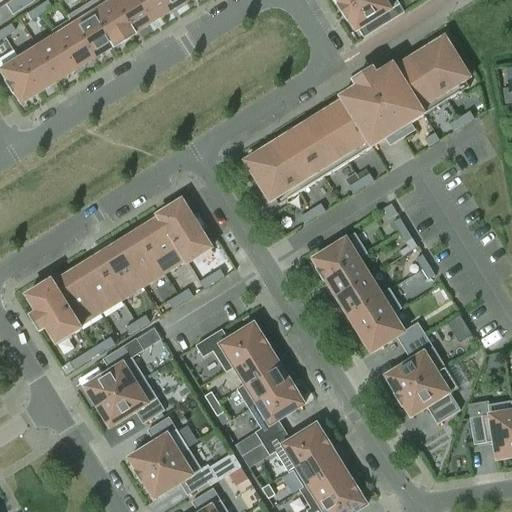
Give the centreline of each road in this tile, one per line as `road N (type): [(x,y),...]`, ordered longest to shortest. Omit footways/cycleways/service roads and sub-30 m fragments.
road 1 (residential): [(194,149),(413,507)]
road 2 (residential): [(263,0),(10,153)]
road 3 (residential): [(194,149),(322,73),(325,56),(290,0)]
road 4 (residential): [(0,270),(194,149)]
road 5 (residential): [(114,511),(51,405)]
